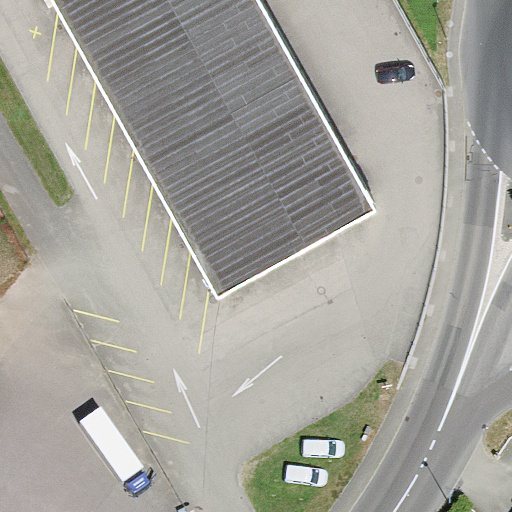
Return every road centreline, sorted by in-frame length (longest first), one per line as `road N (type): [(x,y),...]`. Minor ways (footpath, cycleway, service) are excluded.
road 1 (tertiary): [(498,94),(477,325)]
road 2 (tertiary): [(392,511),(460,376)]
